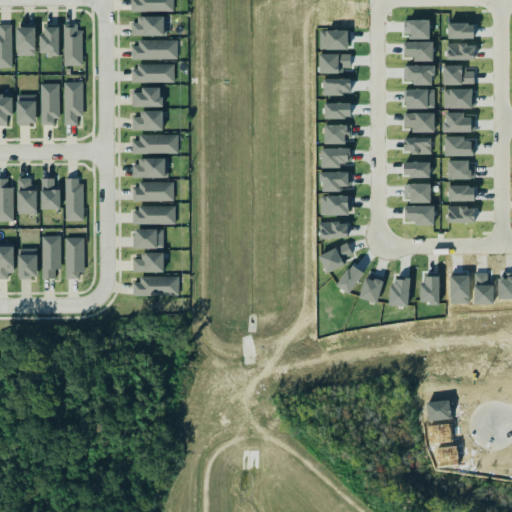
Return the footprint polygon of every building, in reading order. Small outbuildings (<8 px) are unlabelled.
[(173,11),(173,0),(130,0),(130,11),(173,11)] [(166,35),(165,17),(130,17),(130,36),(166,35)] [(408,38),(429,38),(429,19),(407,20),(408,38)] [(447,22),(447,37),(473,38),(474,23),(447,22)] [(10,24),(0,24),(0,67),(11,67),(10,24)] [(80,66),(81,24),(63,24),(62,65),(80,66)] [(16,25),(15,55),(34,55),(35,26),(16,25)] [(58,54),(59,26),(41,26),(40,54),(58,54)] [(137,40),(137,45),(130,46),(131,59),(177,58),(176,39),(137,40)] [(433,41),(403,41),(403,55),(413,55),(413,60),(432,61),(433,41)] [(474,59),(474,44),(445,43),(445,59),(474,59)] [(131,82),(173,82),(173,64),(131,64),(131,82)] [(443,84),(474,84),(474,71),(465,71),(465,64),(442,65),(443,84)] [(433,65),(404,65),(404,79),(412,79),(412,84),(433,85),(433,65)] [(63,82),(63,125),(77,124),(76,115),(82,115),(82,81),(63,82)] [(57,83),(39,83),(40,125),(58,124),(57,83)] [(160,106),(161,89),(133,88),(133,105),(160,106)] [(433,88),(405,89),(406,108),(433,108),(433,88)] [(473,108),(473,89),(444,88),(443,107),(473,108)] [(35,94),(16,94),(16,124),(36,124),(35,94)] [(0,125),(6,125),(7,116),(12,116),(12,95),(0,95),(0,125)] [(131,116),(131,130),(162,129),(162,110),(139,111),(139,116),(131,116)] [(434,112),(403,112),(403,126),(411,126),(411,132),(434,131),(434,112)] [(443,131),(473,131),(474,117),(463,117),(463,112),(443,112),(443,131)] [(177,134),(138,134),(138,140),(131,140),(131,153),(177,153),(177,134)] [(430,153),(431,137),(403,136),(403,153),(430,153)] [(444,155),(474,155),(474,141),(464,141),(464,136),(444,136),(444,155)] [(167,159),(131,159),(132,177),(167,177),(167,159)] [(403,161),(403,177),(429,177),(430,162),(403,161)] [(474,161),(447,161),(447,179),(474,178),(474,161)] [(35,177),(16,178),(17,213),(35,213),(35,177)] [(0,220),(12,220),(12,187),(6,187),(7,178),(0,178),(0,220)] [(60,208),(59,185),(53,185),(53,178),(40,178),(41,209),(60,208)] [(65,220),(82,220),(82,178),(64,178),(65,220)] [(173,182),(131,183),(132,201),(173,200),(173,182)] [(430,202),(430,183),(407,183),(408,202),(430,202)] [(448,201),(474,200),(474,185),(448,185),(448,201)] [(434,223),(433,205),(405,205),(406,224),(434,223)] [(175,224),(174,206),(132,207),(132,224),(175,224)] [(475,222),(474,206),(445,206),(446,223),(475,222)] [(163,229),(134,228),(134,248),(162,248),(163,229)] [(41,278),(54,278),(54,269),(60,269),(60,235),(41,235),(41,278)] [(82,237),(64,237),(65,279),(83,278),(82,237)] [(12,245),(0,244),(0,279),(12,279),(12,245)] [(36,247),(17,248),(18,278),(37,277),(36,247)] [(163,271),(163,252),(131,253),(132,272),(163,271)] [(132,295),(178,295),(178,275),(140,276),(140,282),(132,282),(132,295)]
